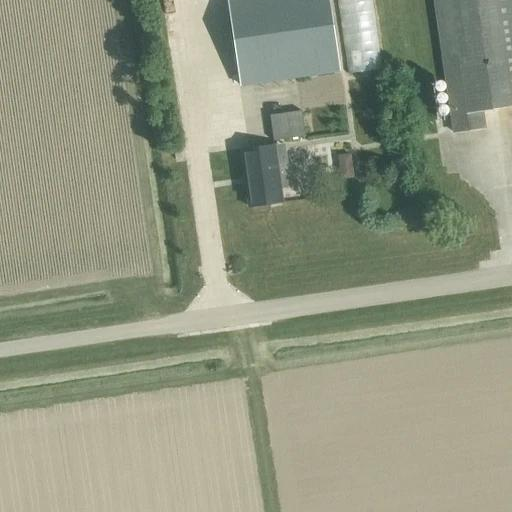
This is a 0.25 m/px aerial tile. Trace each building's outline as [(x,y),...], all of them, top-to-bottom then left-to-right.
[(226,0),(240,86),(338,71),(327,0),(226,0)] [(381,69),(371,0),(336,0),(347,74),(381,69)] [(511,0),(433,0),(453,133),(483,129),(480,111),(511,106),(511,0)] [(272,141),(304,136),(300,111),(269,115),(272,141)] [(285,155),(274,156),(273,145),(240,150),(248,207),(281,203),(279,188),(290,187),(285,155)]
